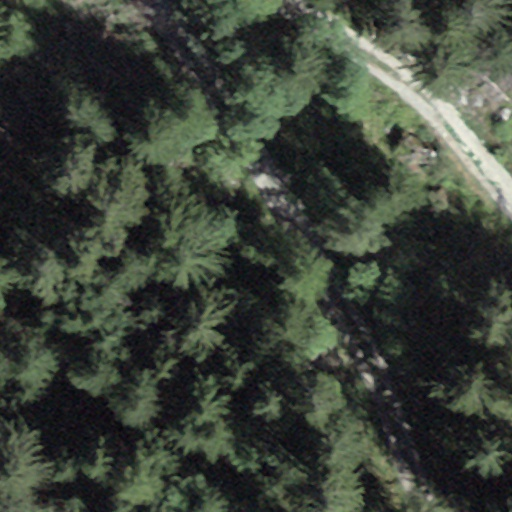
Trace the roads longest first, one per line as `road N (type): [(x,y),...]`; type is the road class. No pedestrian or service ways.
road 1 (track): [(425,511),(393,396),(182,71),(156,0)]
road 2 (track): [(305,0),(399,85),(511,212)]
